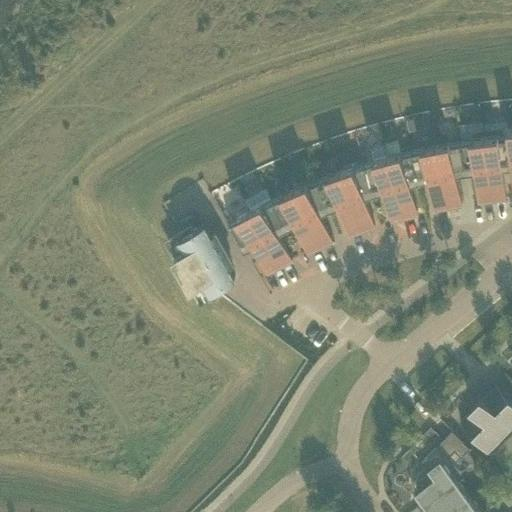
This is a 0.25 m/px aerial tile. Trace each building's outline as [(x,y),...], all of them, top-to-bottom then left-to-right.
[(485,132),(493,199),(507,197),(503,167),(511,166),(511,156),(510,129),(509,129),(485,132)] [(460,135),(466,172),(476,171),(479,200),(493,199),(485,132),(460,135)] [(457,173),(466,172),(460,135),(436,140),(449,206),(462,203),(457,173)] [(411,144),(420,181),(429,179),(435,208),(449,206),(436,140),(411,144)] [(374,150),(375,154),(364,157),(375,193),(384,190),(392,219),(405,216),(388,151),(386,144),(376,147),(374,150)] [(411,183),(420,181),(411,144),(388,151),(405,216),(419,212),(411,183)] [(365,196),(375,193),(364,157),(340,166),(362,229),(376,224),(365,196)] [(317,174),(330,208),(339,205),(349,234),(362,229),(340,166),(317,174)] [(321,212),(330,208),(317,174),(294,184),(321,245),(334,240),(321,212)] [(321,245),(294,184),(271,194),(287,227),(296,224),(308,251),(321,245)] [(279,232),(287,227),(271,194),(267,187),(257,192),(261,199),(248,206),(249,208),(250,207),(280,265),(293,258),(279,232)] [(228,219),(245,249),(254,245),(268,271),(280,265),(250,207),(249,208),(228,219)] [(171,241),(177,252),(186,268),(212,253),(204,240),(213,235),(206,221),(171,241)] [(201,294),(211,288),(236,275),(228,261),(219,266),(212,253),(186,268),(201,294)] [(511,396),(497,382),(489,391),(484,395),(482,392),(470,403),(473,406),(461,419),(489,447),(511,423),(511,396)] [(423,502),(426,500),(425,499),(457,475),(462,471),(450,455),(456,449),(462,455),(471,447),(453,429),(422,460),(425,462),(419,468),(417,471),(416,474),(415,478),(415,482),(416,485),(418,489),(420,492),(417,494),(423,502)] [(437,436),(430,429),(426,433),(433,440),(437,436)] [(444,511),(471,492),(457,475),(425,499),(426,500),(433,509),(430,511),(444,511)] [(481,511),(484,510),(471,492),(444,511),(481,511)]
